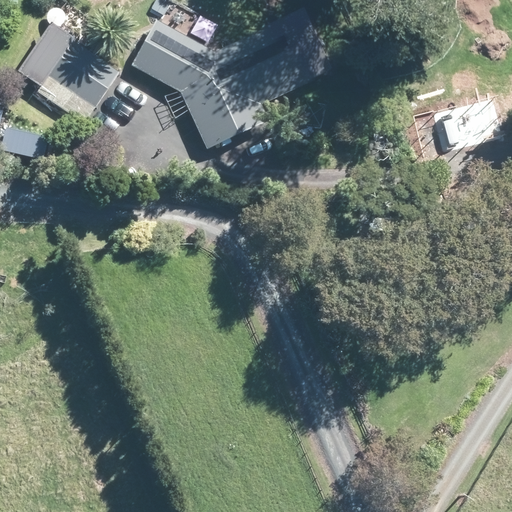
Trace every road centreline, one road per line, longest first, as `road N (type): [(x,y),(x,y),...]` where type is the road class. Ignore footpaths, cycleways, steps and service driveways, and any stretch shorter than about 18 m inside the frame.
road 1 (unknown): [(511,142),(394,170),(319,177),(0,169)]
road 2 (unknown): [(377,511),(274,252),(224,213),(188,199),(146,210),(110,236)]
road 3 (unknown): [(416,511),(511,362)]
